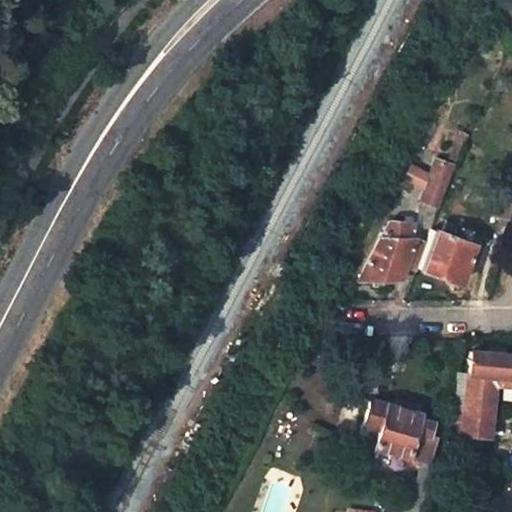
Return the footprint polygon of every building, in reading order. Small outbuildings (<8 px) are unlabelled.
[(433,161),(417,200),(433,206),(447,166),(433,161)] [(492,199),(487,215),(502,219),(507,202),(492,199)] [(412,267),(455,282),(469,244),(448,235),(453,222),(443,218),(438,232),(427,227),(412,267)] [(376,237),(355,278),(397,280),(410,239),(401,238),(401,231),(390,230),(389,237),(376,237)] [(511,356),(466,352),(461,413),(450,412),(448,431),(458,433),(458,436),(484,438),(489,386),(511,387),(511,356)] [(417,413),(367,400),(360,424),(375,429),(370,448),(404,456),(411,432),(423,435),(427,422),(414,419),(417,413)] [(405,455),(425,460),(432,437),(423,435),(411,432),(405,455)] [(457,446),(455,471),(465,473),(469,448),(457,446)] [(430,511),(436,467),(403,463),(397,511),(430,511)]
